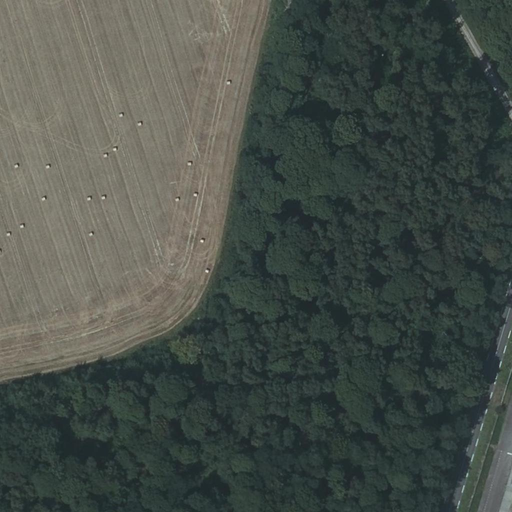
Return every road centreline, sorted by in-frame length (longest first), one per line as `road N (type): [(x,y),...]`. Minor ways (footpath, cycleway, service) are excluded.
road 1 (secondary): [(449,511),(511,301)]
road 2 (unclassified): [(511,110),(446,0)]
